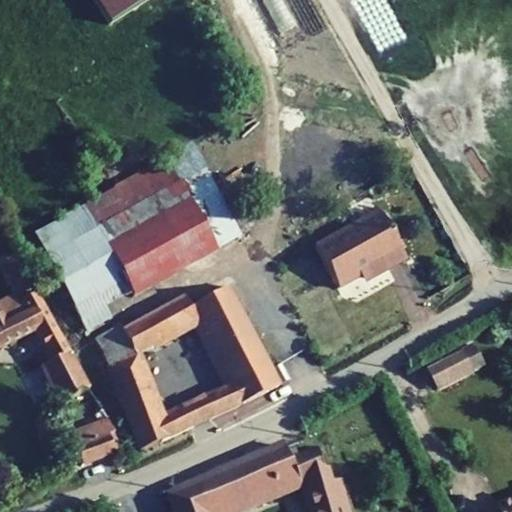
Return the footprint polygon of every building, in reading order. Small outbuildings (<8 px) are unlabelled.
[(96,0),(107,17),(134,0),(96,0)] [(113,277),(119,288),(234,227),(185,134),(47,207),(91,289),(113,277)] [(313,238),(333,276),(383,249),(389,260),(405,251),(377,203),(313,238)] [(333,276),(336,281),(367,265),(370,271),(389,260),(383,249),(333,276)] [(224,277),(184,299),(179,289),(105,329),(109,339),(97,346),(132,443),(275,375),(224,277)] [(0,336),(24,325),(32,342),(34,346),(39,356),(33,359),(51,397),(81,382),(27,285),(0,298),(0,336)] [(465,355),(428,374),(437,393),(475,373),(465,355)] [(70,438),(76,456),(114,442),(108,425),(70,438)] [(350,511),(338,475),(330,478),(317,444),(294,454),(287,437),(169,483),(179,511),(350,511)] [(511,511),(511,480),(481,496),(489,511),(511,511)]
